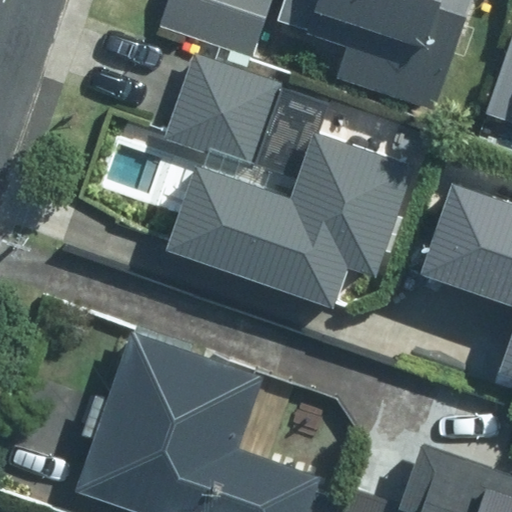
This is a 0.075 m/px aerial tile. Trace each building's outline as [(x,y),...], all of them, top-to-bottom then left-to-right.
[(267,0),(164,0),(158,19),(250,51),(267,0)] [(468,0),(281,0),(277,14),(350,40),(339,70),(392,89),(432,103),(468,0)] [(511,30),(510,30),(484,110),(511,119),(511,30)] [(281,77),(190,46),(162,129),(252,160),(281,77)] [(413,156),(309,121),(286,188),(190,155),(161,239),(329,296),(342,256),(375,267),(413,156)] [(416,261),(511,294),(511,315),(496,363),(511,368),(511,194),(447,172),(416,261)] [(300,511),(314,473),(235,446),(262,368),(132,323),(76,484),(157,511),(300,511)] [(511,511),(511,465),(418,434),(399,491),(352,475),(338,511),(511,511)]
